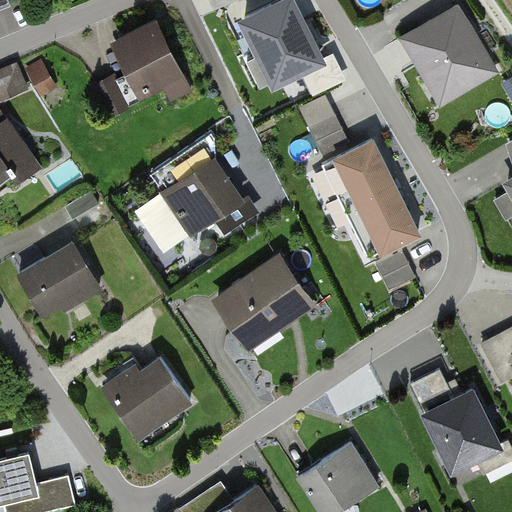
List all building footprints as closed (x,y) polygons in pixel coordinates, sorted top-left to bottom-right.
[(320,58),(291,0),(283,0),(245,19),(261,51),(247,57),(261,84),(274,78),(275,80),(320,58)] [(405,37),(444,105),(501,73),(461,4),(405,37)] [(179,77),(153,25),(120,41),(144,90),(163,81),(172,98),(192,89),(185,75),(179,77)] [(28,88),(17,63),(0,69),(0,82),(7,80),(13,94),(28,88)] [(37,63),(29,67),(43,90),(54,83),(44,68),(41,70),(37,63)] [(141,99),(128,73),(115,79),(114,76),(96,86),(110,115),(141,99)] [(0,180),(15,170),(21,178),(40,165),(7,117),(5,118),(0,111),(0,180)] [(350,140),(336,113),(309,127),(323,154),(350,140)] [(323,163),(369,256),(419,232),(373,138),(323,163)] [(511,140),(511,178),(509,180),(511,184),(511,188),(495,198),(507,219),(511,215),(511,140)] [(247,198),(219,154),(166,188),(194,231),(247,198)] [(99,203),(91,190),(66,204),(74,217),(99,203)] [(103,283),(78,238),(21,270),(46,315),(103,283)] [(376,262),(390,289),(416,276),(402,249),(376,262)] [(321,305),(284,251),(216,298),(253,351),(321,305)] [(502,380),(511,374),(511,327),(482,343),(502,380)] [(139,362),(104,386),(143,442),(198,403),(163,355),(144,368),(139,362)] [(440,367),(412,383),(453,466),(500,444),(473,388),(455,396),(440,367)] [(352,440),(299,474),(322,511),(334,511),(379,484),(352,440)] [(0,495),(38,486),(29,452),(0,459),(0,495)] [(37,511),(76,503),(69,473),(50,477),(52,488),(4,500),(7,511),(37,511)] [(185,511),(280,511),(261,483),(234,500),(224,483),(184,511),(185,511)]
